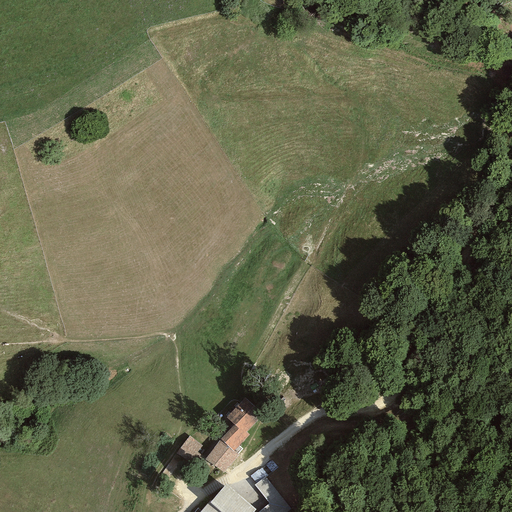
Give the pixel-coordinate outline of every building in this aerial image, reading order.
[(245,398),(226,418),(234,425),(219,440),(233,451),(249,435),(246,432),(262,415),(245,398)] [(189,436),(177,453),(196,467),(203,457),(201,456),(206,449),(189,436)] [(238,455),(233,451),(219,440),(205,459),(224,473),(238,455)] [(269,504),(258,511),(287,511),(291,510),(280,495),(265,477),(254,485),(269,504)] [(253,511),(255,509),(226,484),(210,503),(209,502),(199,511),(253,511)]
